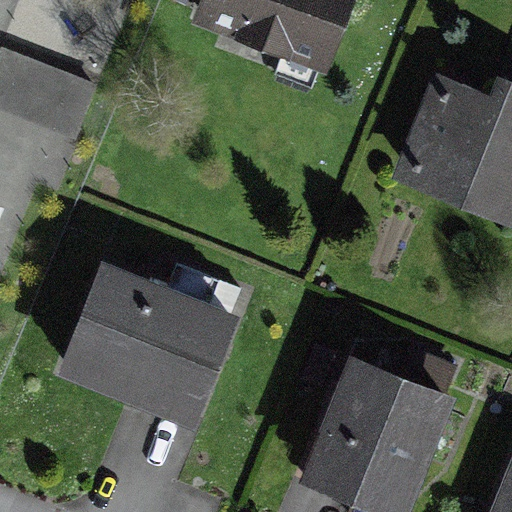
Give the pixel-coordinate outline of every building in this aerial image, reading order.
[(328,78),(356,0),(201,0),(191,26),(281,60),(275,77),(312,90),(318,74),(328,78)] [(98,85),(2,47),(0,51),(0,112),(76,142),(98,85)] [(491,98),(434,75),(390,181),(511,230),(511,85),(498,80),(491,98)] [(197,435),(241,320),(101,265),(57,380),(197,435)] [(411,511),(457,402),(446,397),(458,367),(411,349),(400,377),(350,357),(299,488),(352,510),(350,511),(411,511)] [(511,511),(511,459),(490,511),(511,511)]
